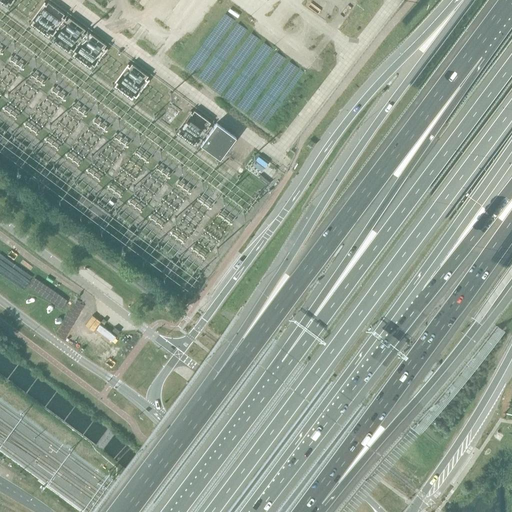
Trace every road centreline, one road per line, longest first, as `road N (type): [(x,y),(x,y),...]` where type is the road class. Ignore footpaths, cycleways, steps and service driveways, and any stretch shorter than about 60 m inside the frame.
road 1 (motorway): [(210,511),(511,108)]
road 2 (motorway): [(463,0),(329,193),(247,323),(213,395)]
road 3 (motorway): [(462,0),(352,113),(178,354)]
road 4 (motorway): [(477,51),(213,395)]
road 5 (motorway): [(511,64),(285,365)]
road 6 (motorway): [(477,51),(285,365)]
road 7 (motorway): [(315,497),(511,223)]
road 8 (motorway): [(315,497),(461,347),(511,277)]
road 9 (motorway): [(258,511),(426,295)]
road 10 (secondary): [(379,511),(178,354)]
road 11 (secondary): [(178,354),(0,220)]
road 12 (motorway): [(409,511),(511,348)]
road 13 (secondary): [(0,300),(153,409)]
road 14 (motorway): [(285,365),(175,511)]
road 15 (motorway): [(426,295),(511,151)]
road 16 (secondary): [(153,409),(284,511)]
road 17 (motorway): [(213,395),(126,511)]
road 18 (motorway): [(426,295),(511,192)]
